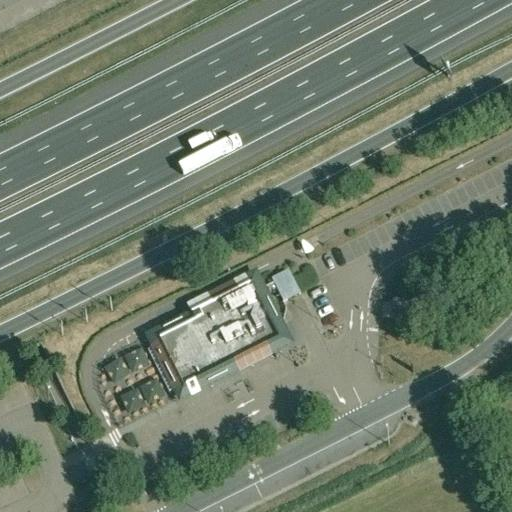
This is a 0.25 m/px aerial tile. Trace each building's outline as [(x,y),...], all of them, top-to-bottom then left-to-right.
[(175,160),(179,176),(202,170),(198,154),(175,160)] [(275,277),(286,298),(301,290),(290,269),(275,277)] [(189,315),(145,337),(180,405),(294,346),(257,272),(185,309),(189,315)] [(392,313),(410,314),(411,302),(393,301),(392,313)] [(342,438),(351,455),(381,440),(373,424),(342,438)]
